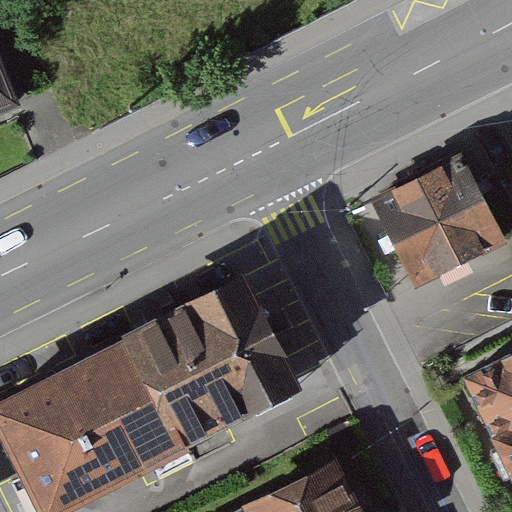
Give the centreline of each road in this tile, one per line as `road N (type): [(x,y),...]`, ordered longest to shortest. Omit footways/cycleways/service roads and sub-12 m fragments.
road 1 (tertiary): [(265,151),(444,511)]
road 2 (primary): [(265,151),(0,277)]
road 3 (primary): [(511,24),(265,151)]
